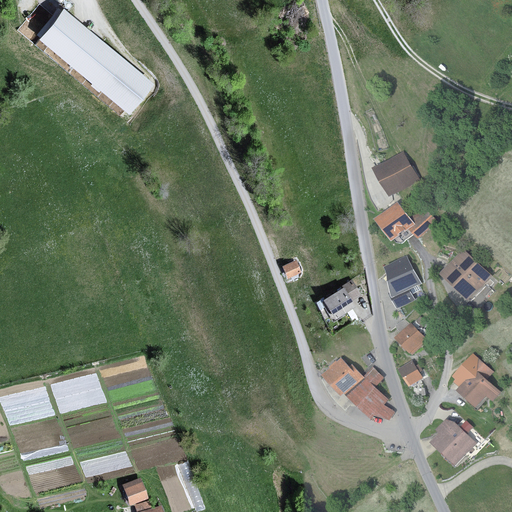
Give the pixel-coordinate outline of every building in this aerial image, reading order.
[(42,39),(64,13),(58,8),(53,15),(37,36),(42,39)] [(154,85),(65,11),(64,13),(42,39),(40,40),(129,114),(154,85)] [(404,151),(372,168),(388,196),(419,179),(404,151)] [(396,201),(373,219),(389,240),(392,237),(396,242),(400,242),(411,234),(407,229),(413,224),(396,201)] [(420,210),(412,216),(418,223),(410,230),(418,238),(434,223),(432,221),(435,219),(427,211),(423,215),(420,210)] [(463,248),(438,274),(467,301),(491,276),(463,248)] [(406,256),(382,267),(390,298),(395,309),(415,300),(408,290),(422,284),(406,256)] [(297,262),(284,269),(290,280),(303,273),(297,262)] [(340,286),(347,300),(359,294),(350,278),(339,284),(340,286)] [(340,286),(317,298),(328,317),(350,305),(347,300),(340,286)] [(399,332),(394,337),(408,353),(428,334),(423,328),(428,324),(418,314),(409,323),(399,332)] [(397,329),(399,332),(409,323),(405,319),(395,325),(397,329)] [(454,391),(474,408),(485,396),(492,402),(501,392),(487,379),(494,372),(472,353),(452,376),(455,379),(453,381),(459,386),(454,391)] [(328,368),(320,374),(339,397),(363,377),(351,364),(348,367),(340,358),(336,361),(335,360),(327,367),(328,368)] [(412,360),(397,369),(408,386),(422,377),(419,372),(422,371),(418,364),(415,366),(412,360)] [(375,369),(365,379),(374,387),(384,378),(375,369)] [(365,379),(345,396),(369,419),(373,414),(389,420),(394,412),(383,405),(387,399),(374,387),(365,379)] [(465,419),(485,438),(493,430),(462,402),(455,410),(465,419)] [(65,423),(69,435),(116,422),(113,410),(65,423)] [(438,432),(429,442),(454,465),(473,445),(477,448),(485,438),(465,419),(459,426),(454,421),(445,419),(435,429),(438,432)] [(20,453),(64,441),(60,429),(16,441),(20,453)] [(41,480),(44,493),(77,485),(74,473),(41,480)] [(141,480),(123,488),(130,506),(149,498),(141,480)]
